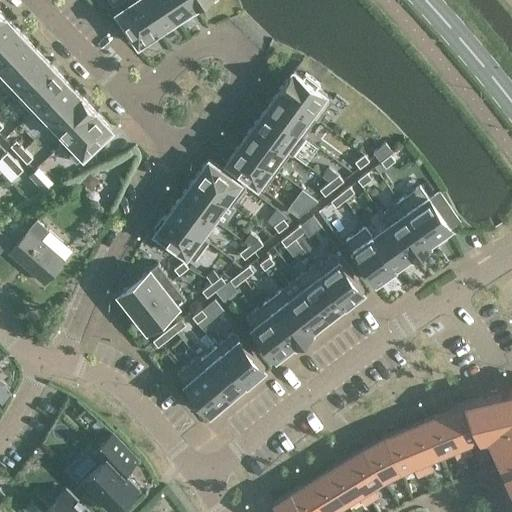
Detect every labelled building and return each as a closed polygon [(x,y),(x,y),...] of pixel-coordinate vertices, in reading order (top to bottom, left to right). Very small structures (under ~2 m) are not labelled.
[(158,30),(137,0),(119,0),(112,5),(123,21),(121,22),(129,34),(131,33),(138,43),(158,30)] [(137,0),(158,30),(176,18),(164,0),(137,0)] [(192,0),(164,0),(176,18),(195,5),(195,6),(196,5),(192,0)] [(0,50),(20,32),(5,16),(0,20),(0,50)] [(20,32),(0,50),(0,67),(6,74),(0,79),(0,81),(35,48),(20,32)] [(35,48),(0,81),(15,97),(50,64),(35,48)] [(50,64),(15,97),(16,98),(18,96),(32,111),(65,80),(50,64)] [(292,70),(279,88),(319,117),(333,98),(317,86),(320,83),(305,72),(302,76),(294,70),(293,71),(292,70)] [(65,80),(32,111),(47,127),(81,96),(65,80)] [(279,89),(266,106),(304,134),(315,118),(317,120),(319,117),(279,88),(279,89)] [(81,96),(47,127),(47,128),(53,123),(66,136),(59,143),(60,145),(96,111),(81,96)] [(266,106),(253,124),(292,154),(306,135),(304,134),(266,106)] [(96,111),(60,145),(76,162),(111,128),(96,111)] [(253,124),(240,143),(277,170),(289,153),(291,155),(292,154),(253,124)] [(10,145),(18,153),(24,148),(16,139),(10,145)] [(385,141),(373,151),(380,160),(392,150),(385,141)] [(277,170),(240,143),(226,161),(263,189),(277,170)] [(24,148),(18,153),(27,162),(33,156),(24,148)] [(7,151),(1,157),(9,165),(17,174),(23,168),(15,160),(7,151)] [(360,167),(369,159),(364,153),(354,160),(360,167)] [(390,153),(381,160),(386,166),(395,159),(390,153)] [(209,157),(195,176),(232,204),(246,185),(209,157)] [(367,171),(357,178),(362,185),(372,177),(367,171)] [(338,173),(329,181),(334,187),(343,180),(338,173)] [(44,190),(49,184),(41,176),(35,181),(44,190)] [(195,176),(182,194),(217,220),(229,204),(231,205),(232,204),(195,176)] [(334,187),(329,181),(319,188),(324,194),(334,187)] [(419,184),(398,199),(399,200),(429,242),(450,227),(419,184)] [(349,185),(340,192),(345,198),(354,191),(349,185)] [(340,192),(331,199),(335,206),(345,198),(340,192)] [(182,194),(168,212),(207,241),(209,239),(205,237),(217,220),(182,194)] [(296,197),(288,208),(297,215),(309,207),(296,197)] [(398,200),(381,213),(388,222),(411,255),(412,255),(429,243),(429,242),(399,200),(398,200)] [(207,241),(168,212),(164,218),(162,217),(154,227),(156,228),(154,231),(164,238),(163,240),(175,249),(176,247),(194,260),(207,241)] [(278,231),(288,223),(283,217),(273,224),(278,231)] [(30,227),(9,251),(44,282),(65,257),(73,249),(37,218),(30,227)] [(388,223),(372,234),(394,267),(411,255),(388,222),(388,223)] [(299,224),(290,231),(295,238),(304,230),(299,224)] [(364,224),(345,238),(376,281),(395,267),(394,267),(372,234),(364,224)] [(0,246),(2,248),(10,239),(0,230),(0,246)] [(290,231),(281,239),(285,245),(295,238),(290,231)] [(258,237),(249,244),(254,250),(263,243),(258,237)] [(254,250),(249,244),(239,251),(244,257),(254,250)] [(334,251),(316,265),(346,303),(364,290),(334,251)] [(269,255),(259,262),(264,268),(274,261),(269,255)] [(188,266),(183,260),(174,267),(179,274),(188,266)] [(127,304),(132,310),(172,279),(157,261),(150,267),(118,292),(120,294),(118,296),(125,305),(127,304)] [(314,262),(297,275),(304,285),(329,316),(345,304),(346,303),(316,265),(314,262)] [(248,264),(239,271),(243,277),(253,270),(248,264)] [(243,277),(239,271),(229,278),(234,285),(243,277)] [(220,275),(211,282),(216,289),(225,281),(220,275)] [(172,279),(132,310),(137,317),(135,318),(143,328),(145,326),(146,328),(186,297),(172,279)] [(216,289),(211,282),(202,289),(207,296),(216,289)] [(304,285),(287,298),(311,329),(329,316),(304,285)] [(280,289),(263,302),(294,343),(295,343),(312,330),(311,329),(287,298),(280,289)] [(263,302),(245,316),(277,357),(294,343),(263,302)] [(201,308),(192,315),(197,321),(206,314),(201,308)] [(181,318),(172,325),(177,330),(185,323),(181,318)] [(172,325),(153,340),(157,346),(177,330),(172,325)] [(233,330),(216,344),(247,381),(265,367),(233,330)] [(216,344),(199,358),(231,395),(247,382),(247,381),(216,344)] [(196,354),(176,371),(211,412),(231,395),(199,358),(196,354)] [(0,398),(9,391),(2,383),(0,380),(0,379),(3,377),(0,372),(0,398)] [(511,485),(511,389),(465,400),(480,436),(488,434),(511,485)] [(468,442),(480,436),(465,400),(445,409),(465,456),(472,453),(468,442)] [(457,459),(465,456),(445,409),(425,417),(440,453),(453,448),(457,459)] [(428,458),(440,453),(425,417),(405,425),(425,472),(432,469),(428,458)] [(417,475),(425,472),(405,425),(385,434),(400,469),(413,464),(417,475)] [(100,460),(95,465),(83,476),(114,508),(123,501),(125,503),(136,492),(134,490),(138,485),(124,470),(137,458),(112,432),(92,451),(100,460)] [(383,478),(400,469),(385,434),(363,445),(383,478)] [(372,485),(383,478),(363,445),(344,456),(371,500),(378,495),(372,485)] [(364,504),(371,500),(344,456),(326,468),(346,501),(358,494),(364,504)] [(337,511),(335,508),(346,501),(326,468),(308,479),(327,511),(337,511)] [(327,511),(308,479),(290,490),(303,511),(327,511)] [(0,483),(0,499),(0,500),(9,491),(0,483)] [(37,494),(25,506),(31,511),(89,511),(65,488),(48,505),(37,494)] [(303,511),(290,490),(273,500),(280,511),(303,511)]
